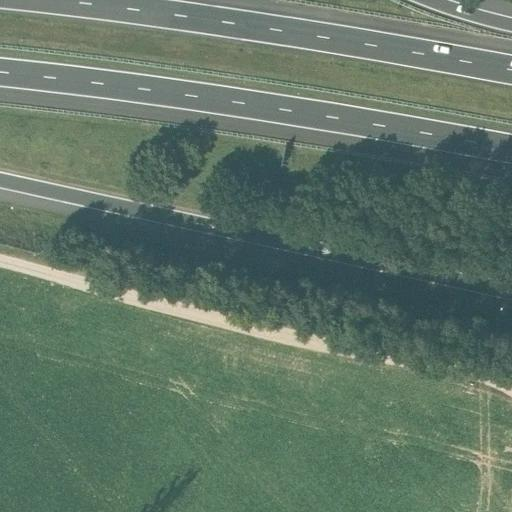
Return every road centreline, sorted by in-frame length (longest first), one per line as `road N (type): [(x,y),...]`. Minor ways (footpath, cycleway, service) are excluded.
road 1 (track): [(0,258),(511,388)]
road 2 (motorway): [(0,181),(511,294)]
road 3 (motorway): [(0,78),(511,154)]
road 4 (motorway): [(511,68),(71,0)]
